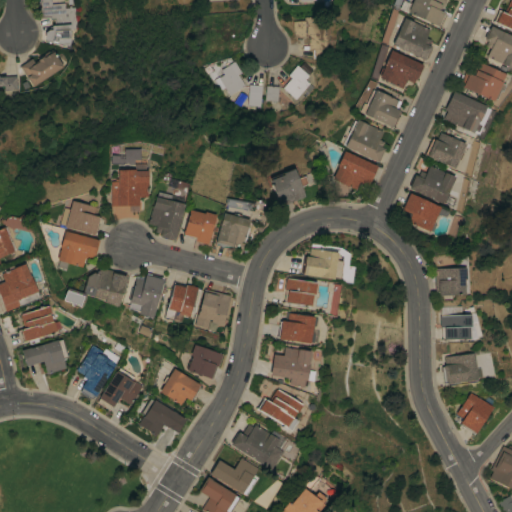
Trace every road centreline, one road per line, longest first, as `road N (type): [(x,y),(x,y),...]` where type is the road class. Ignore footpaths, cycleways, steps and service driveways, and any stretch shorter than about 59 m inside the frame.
road 1 (tertiary): [(480,511),(419,400),(421,281),(350,217),(299,221),(264,249),(249,280),(240,373),(177,481)]
road 2 (residential): [(369,229),(467,0)]
road 3 (tertiary): [(0,408),(39,406),(68,416),(177,481)]
road 4 (residential): [(249,280),(125,249)]
